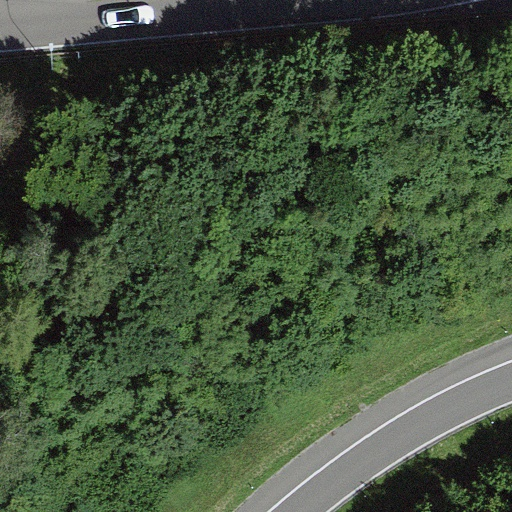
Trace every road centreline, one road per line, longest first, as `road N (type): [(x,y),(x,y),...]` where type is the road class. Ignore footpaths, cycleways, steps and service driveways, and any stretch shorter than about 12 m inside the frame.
road 1 (trunk): [(0,24),(342,0)]
road 2 (motorway): [(511,382),(363,466),(305,511)]
